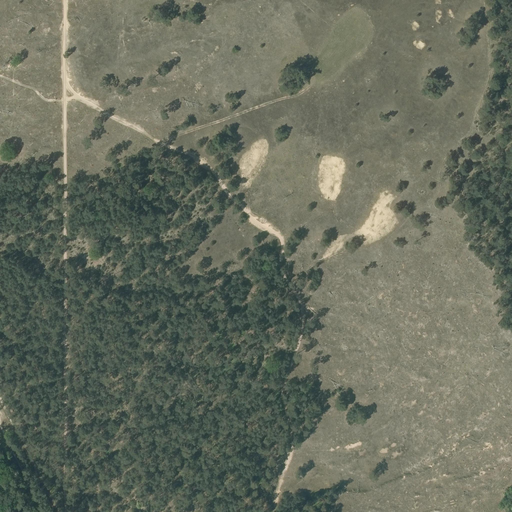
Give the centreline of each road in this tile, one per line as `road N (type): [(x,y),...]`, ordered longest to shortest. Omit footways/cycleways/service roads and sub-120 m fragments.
road 1 (unknown): [(78,95),(160,146),(192,156),(250,218),(279,236),(278,260),(304,330),(288,374),(292,434),(272,511)]
road 2 (track): [(66,83),(66,511)]
road 3 (track): [(0,394),(61,511)]
